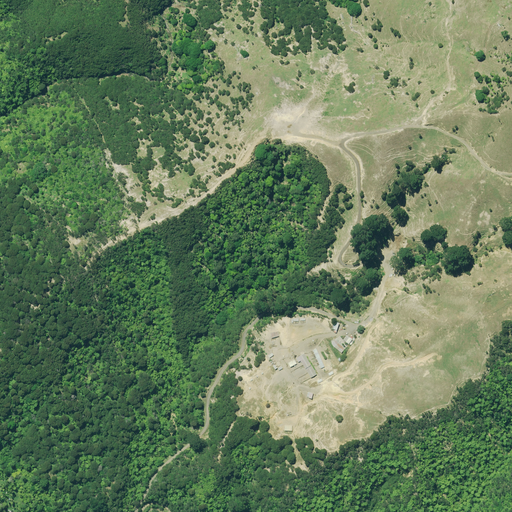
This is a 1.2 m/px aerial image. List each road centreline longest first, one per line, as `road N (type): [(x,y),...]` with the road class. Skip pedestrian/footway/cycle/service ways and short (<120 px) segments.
road 1 (track): [(360,319),(379,256),(359,227),(352,154),(338,140),(348,132),(432,124),(465,141),(482,165),(511,174)]
road 2 (track): [(222,482),(229,436),(269,351)]
